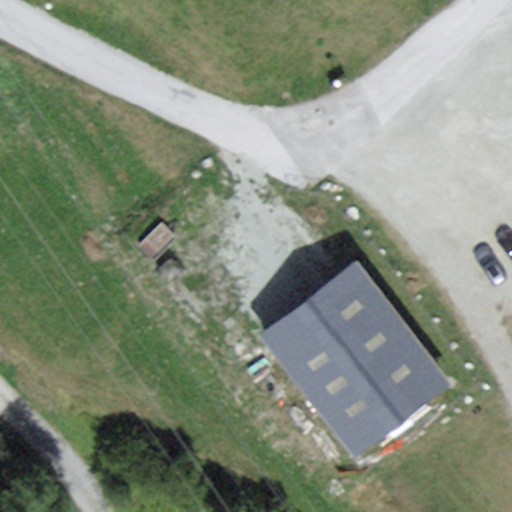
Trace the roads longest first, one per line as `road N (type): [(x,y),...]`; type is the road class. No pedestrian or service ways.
road 1 (residential): [(0,10),(188,108),(258,134),(312,141),(350,126),(499,0)]
road 2 (track): [(511,441),(446,355),(312,141)]
road 3 (track): [(0,406),(66,467),(93,511)]
